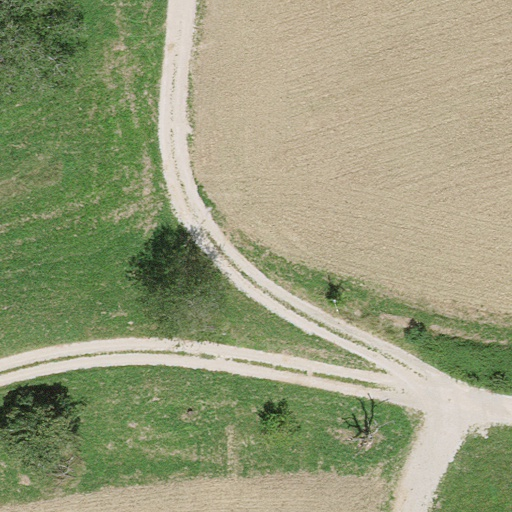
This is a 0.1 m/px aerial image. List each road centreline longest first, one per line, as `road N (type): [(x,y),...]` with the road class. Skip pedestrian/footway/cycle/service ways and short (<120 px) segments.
road 1 (track): [(172,0),(152,108),(196,251),(424,382),(455,408),(408,481),(403,511)]
road 2 (track): [(0,363),(207,358),(455,408),(511,410)]
